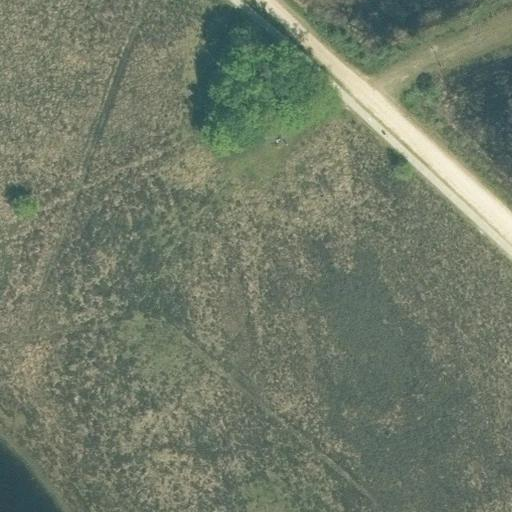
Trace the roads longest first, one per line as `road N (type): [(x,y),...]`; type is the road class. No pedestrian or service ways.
road 1 (track): [(511,222),(263,0)]
road 2 (track): [(346,99),(511,21)]
